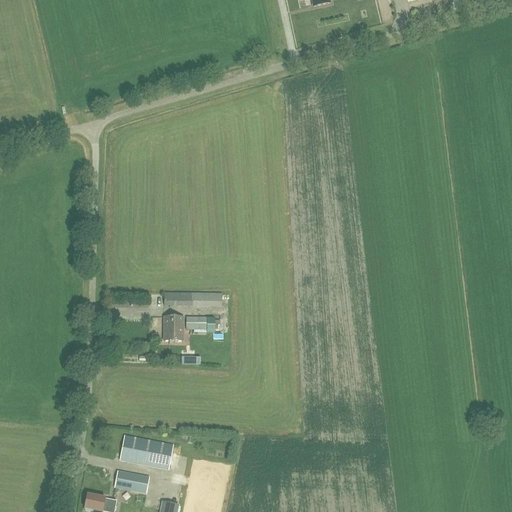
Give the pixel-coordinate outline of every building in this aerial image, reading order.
[(292,0),(290,0),(278,4),(280,11),(294,6),(292,0)] [(350,17),(358,16),(356,4),(348,5),(350,17)] [(341,7),(342,20),(349,19),(348,6),(341,7)] [(292,51),(302,49),(299,35),(296,36),(292,15),(285,16),(292,51)] [(311,43),(322,40),(317,22),(307,24),(311,43)] [(222,308),(222,303),(222,294),(164,294),(164,307),(222,308)] [(211,333),(212,345),(224,345),(223,315),(217,315),(217,321),(211,321),(211,333)] [(164,318),(164,342),(183,342),(184,318),(164,318)] [(207,331),(207,318),(195,318),(194,331),(207,331)] [(197,341),(197,355),(222,355),(222,348),(209,347),(209,341),(197,341)] [(168,471),(173,446),(126,437),(121,462),(168,471)] [(118,472),(115,489),(146,495),(149,478),(118,472)] [(105,499),(87,495),(84,507),(85,507),(84,509),(95,511),(95,509),(103,510),(113,511),(114,511),(116,511),(116,510),(114,510),(116,502),(111,500),(111,502),(107,501),(107,500),(105,499)]
